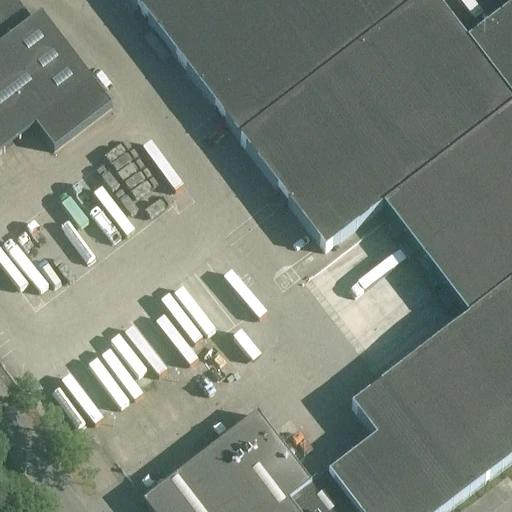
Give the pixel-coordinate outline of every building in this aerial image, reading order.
[(376,443),(329,479),(326,475),(310,487),(257,418),(143,506),(147,511),(449,511),(511,464),(511,10),(467,46),(431,0),(128,0),(325,256),(383,211),(468,322),(352,411),(376,443)] [(0,156),(35,130),(54,155),(111,111),(41,18),(28,28),(9,2),(0,1),(0,156)] [(101,193),(92,200),(111,222),(119,215),(101,193)] [(38,234),(30,240),(72,294),(80,288),(38,234)] [(2,267),(0,268),(0,278),(29,312),(36,306),(2,267)] [(150,333),(140,341),(175,387),(186,380),(182,375),(196,364),(198,366),(209,358),(176,316),(152,335),(150,333)] [(238,355),(199,379),(212,400),(251,376),(238,355)] [(254,382),(265,378),(256,355),(246,359),(254,382)] [(89,425),(97,421),(90,409),(71,379),(64,384),(89,425)] [(300,436),(288,446),(301,460),(312,451),(300,436)]
